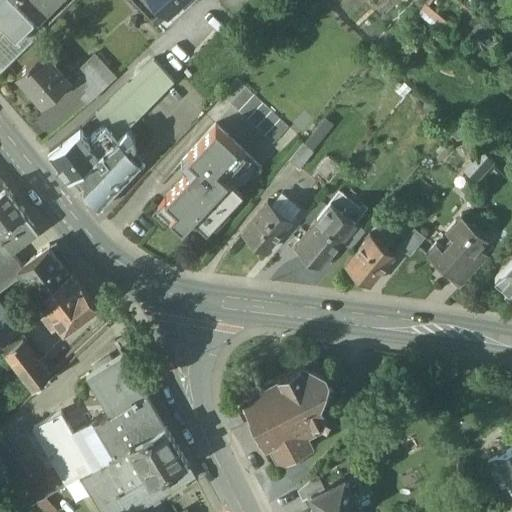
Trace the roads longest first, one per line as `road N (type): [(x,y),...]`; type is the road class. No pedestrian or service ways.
road 1 (tertiary): [(197,299),(511,344)]
road 2 (tertiary): [(197,299),(152,288),(91,249),(0,135)]
road 3 (residential): [(244,511),(184,376),(197,299)]
